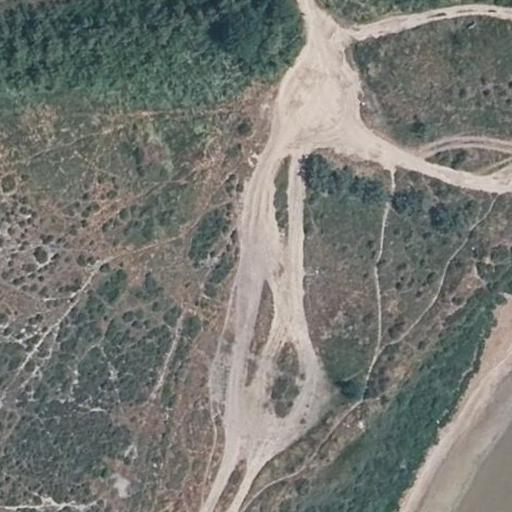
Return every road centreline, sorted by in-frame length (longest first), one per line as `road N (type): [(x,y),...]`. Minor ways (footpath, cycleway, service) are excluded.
road 1 (track): [(313,32),(277,206),(285,326),(276,410),(230,511)]
road 2 (track): [(511,185),(479,181),(297,116)]
road 3 (track): [(313,32),(458,16),(511,20)]
